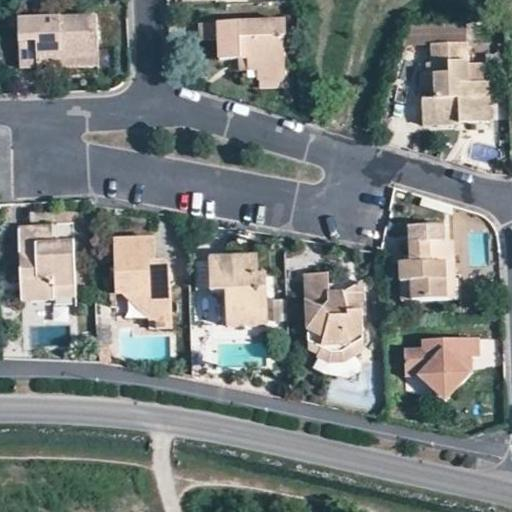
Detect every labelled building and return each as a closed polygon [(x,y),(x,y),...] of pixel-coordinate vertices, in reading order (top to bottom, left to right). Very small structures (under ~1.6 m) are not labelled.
[(94,16),(34,19),(35,63),(61,62),(96,61),(94,16)] [(34,19),(33,19),(16,20),(19,69),(36,68),(35,63),(34,19)] [(281,22),(237,24),(238,40),(217,41),(218,61),(236,60),(246,59),(246,72),(257,71),(283,71),(281,22)] [(238,40),(237,24),(197,25),(198,42),(217,41),(238,40)] [(432,46),(432,63),(467,62),(466,44),(432,46)] [(246,59),(236,60),(237,72),(246,72),(246,59)] [(96,61),(61,62),(61,69),(96,67),(96,61)] [(467,62),(432,63),(427,64),(427,75),(433,75),(433,100),(421,101),(421,125),(488,121),(486,83),(468,83),(467,62)] [(283,71),(257,71),(256,81),(284,79),(283,71)] [(433,75),(427,75),(419,76),(421,101),(433,100),(433,75)] [(408,229),(409,243),(444,241),(442,227),(408,229)] [(50,229),(35,230),(34,246),(51,245),(50,229)] [(35,230),(34,230),(19,230),(20,255),(30,262),(38,262),(39,270),(20,271),(22,304),(56,302),(56,298),(55,290),(73,289),(71,244),(51,245),(34,246),(35,230)] [(153,240),(146,241),(147,264),(155,263),(153,240)] [(147,264),(146,241),(112,243),(114,298),(136,296),(149,308),(149,323),(150,330),(172,329),(169,273),(169,269),(167,265),(165,263),(160,263),(155,263),(147,264)] [(444,241),(409,243),(410,264),(398,265),(400,283),(409,282),(409,302),(446,300),(444,241)] [(452,241),(444,241),(446,300),(456,299),(452,241)] [(30,262),(20,255),(20,271),(39,270),(38,262),(30,262)] [(264,275),(257,276),(236,277),(235,258),(207,259),(210,293),(224,293),(225,317),(243,316),(243,320),(267,319),(264,275)] [(256,258),(235,258),(236,277),(257,276),(256,258)] [(306,275),(308,341),(322,346),(319,356),(331,359),(346,358),(356,351),(352,342),(363,337),(361,282),(342,293),(329,293),(328,273),(306,275)] [(401,302),(409,302),(409,282),(400,283),(401,302)] [(74,297),(73,289),(55,290),(56,298),(74,297)] [(136,296),(114,298),(149,323),(149,308),(136,296)] [(243,316),(225,317),(226,329),(267,327),(267,319),(243,320),(243,316)] [(479,339),(423,341),(424,351),(405,352),(406,378),(419,377),(434,390),(445,378),(458,390),(472,375),(461,365),(461,363),(460,358),(471,357),(480,357),(479,339)] [(472,375),(471,357),(460,358),(461,363),(461,365),(472,375)] [(458,390),(445,378),(434,390),(447,402),(458,390)]
